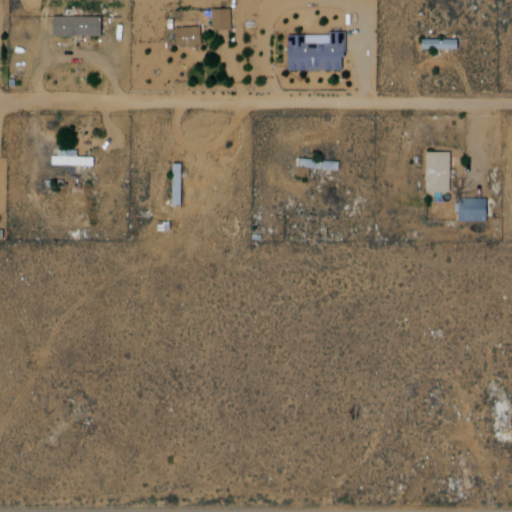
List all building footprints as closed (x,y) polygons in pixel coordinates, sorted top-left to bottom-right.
[(58,16),(58,35),(105,36),(105,17),(58,16)] [(179,30),(188,29),(188,23),(204,21),(207,45),(181,48),(179,30)] [(294,36),(335,34),(335,30),(351,29),(352,54),(348,54),(348,57),(343,58),(344,67),(296,70),(294,36)] [(427,39),(428,53),(465,51),(464,38),(427,39)] [(57,156),(61,156),(62,147),(84,147),(84,156),(99,156),(99,166),(56,165),(57,156)] [(431,153),(455,151),(458,190),(434,191),(431,153)] [(301,158),(342,161),(342,171),(316,169),(316,178),(300,177),(301,158)] [(181,164),(172,164),(172,205),(181,205),(181,164)] [(177,164),(189,164),(189,206),(177,206),(177,164)] [(463,202),(496,203),(496,222),(463,222),(463,202)]
